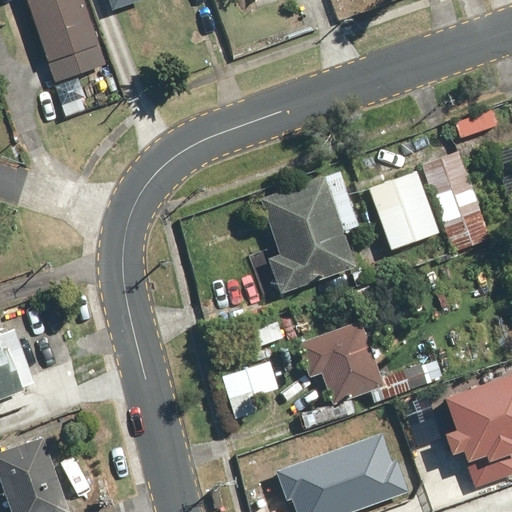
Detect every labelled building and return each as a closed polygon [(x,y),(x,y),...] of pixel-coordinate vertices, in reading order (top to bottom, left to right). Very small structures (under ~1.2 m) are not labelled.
[(21,0),(51,85),(101,67),(77,0),(21,0)] [(102,0),(108,13),(144,1),(143,0),(102,0)] [(511,145),(486,155),(511,226),(511,145)] [(457,153),(417,167),(444,242),(437,244),(440,254),(487,237),(457,153)] [(262,262),(273,295),(351,269),(338,233),(353,228),(334,173),(255,201),(274,257),(262,262)] [(431,234),(409,174),(362,191),(384,251),(431,234)] [(379,388),(355,323),(290,345),(302,379),(315,375),(326,406),(379,388)] [(277,340),(271,324),(247,333),(253,349),(277,340)] [(0,398),(12,394),(11,391),(25,385),(4,331),(0,332),(0,398)] [(472,339),(433,356),(441,375),(480,358),(472,339)] [(431,359),(397,371),(404,392),(439,380),(431,359)] [(264,363),(216,378),(229,421),(248,415),(243,400),(273,391),(264,363)] [(371,511),(405,500),(379,427),(316,449),(333,494),(343,490),(351,511),(371,511)] [(62,511),(38,439),(0,452),(0,501),(3,511),(62,511)]
